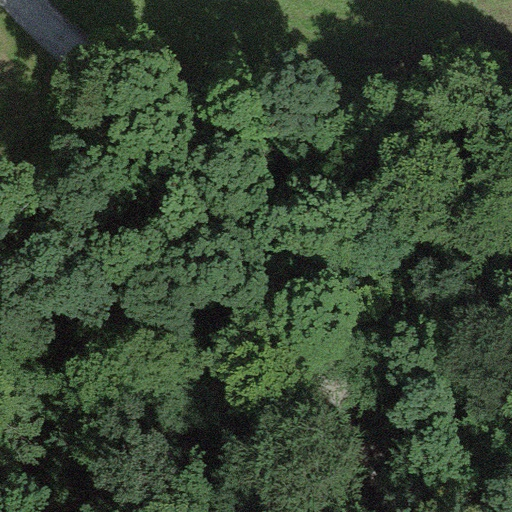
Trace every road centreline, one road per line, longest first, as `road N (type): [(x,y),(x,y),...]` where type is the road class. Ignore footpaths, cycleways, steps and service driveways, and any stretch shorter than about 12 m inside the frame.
road 1 (track): [(17,0),(36,25),(166,104),(452,118),(511,136)]
road 2 (track): [(286,108),(287,225),(415,511)]
